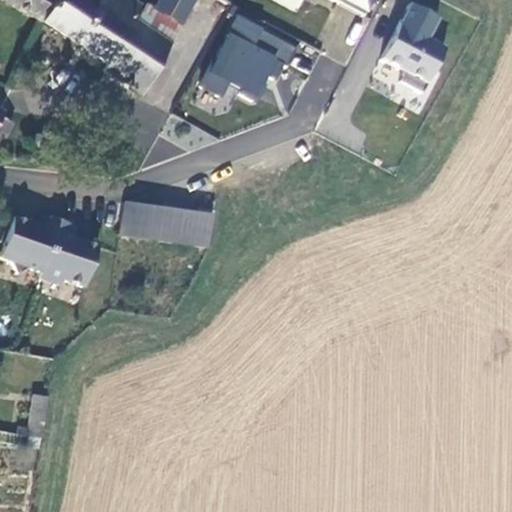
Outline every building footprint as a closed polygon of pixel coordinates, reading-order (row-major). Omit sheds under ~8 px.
[(0,0),(0,6),(37,26),(50,0),(0,0)] [(95,73),(139,96),(189,0),(154,0),(150,10),(140,5),(136,12),(114,0),(50,0),(37,26),(102,60),(95,73)] [(271,0),(297,13),(303,0),(338,0),(368,15),(375,0),(271,0)] [(407,0),(405,0),(369,92),(421,112),(447,45),(432,39),(442,13),(407,0)] [(260,102),(294,47),(240,13),(196,84),(223,100),(232,85),(260,102)] [(0,130),(1,129),(0,128),(0,158),(3,160),(12,138),(0,133),(0,130)] [(49,142),(42,141),(36,144),(35,151),(38,157),(45,159),(52,155),(53,148),(49,142)] [(73,150),(58,144),(48,170),(63,175),(73,150)] [(211,215),(121,208),(119,240),(209,247),(211,215)] [(38,237),(12,228),(0,262),(0,268),(10,272),(16,285),(29,279),(41,283),(39,288),(60,296),(62,290),(83,297),(97,257),(71,248),(75,236),(59,231),(42,225),(38,237)] [(52,365),(33,361),(31,372),(50,376),(52,365)] [(22,444),(39,448),(45,408),(28,405),(25,425),(12,422),(10,435),(23,437),(22,444)]
